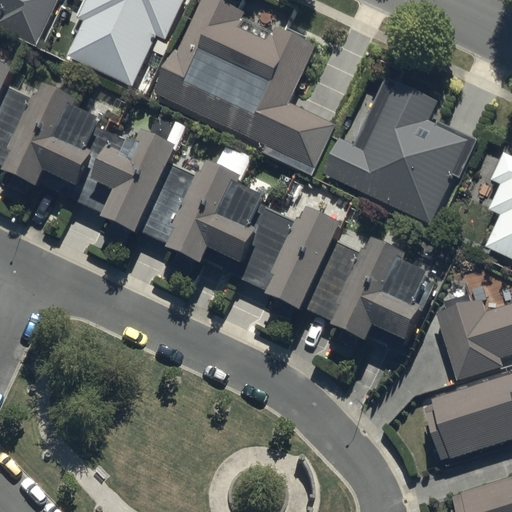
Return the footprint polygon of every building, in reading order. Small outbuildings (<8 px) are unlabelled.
[(0,0),(0,20),(37,38),(55,0),(0,0)] [(85,18),(67,52),(132,82),(155,33),(163,37),(180,0),(81,0),(75,13),(85,18)] [(223,0),(199,0),(157,90),(314,164),(334,122),(288,100),(315,43),(223,0)] [(0,159),(2,160),(34,91),(4,79),(13,58),(0,51),(0,159)] [(0,164),(0,167),(73,201),(103,137),(113,115),(70,95),(74,87),(43,73),(34,91),(2,160),(0,164)] [(339,136),(324,169),(431,217),(470,132),(430,114),(437,97),(387,74),(355,143),(339,136)] [(73,201),(137,231),(173,155),(180,139),(143,122),(130,149),(103,137),(73,201)] [(486,243),(511,254),(511,145),(485,203),(502,211),(486,243)] [(137,231),(202,261),(237,187),(245,170),(208,153),(201,168),(173,155),(137,231)] [(264,287),(299,214),(237,187),(202,261),(264,287)] [(264,287),(334,319),(369,246),(335,230),(343,212),(307,196),(299,214),(264,287)] [(374,239),(369,246),(336,320),(400,353),(439,269),(374,239)] [(511,299),(486,307),(483,296),(438,309),(457,375),(503,362),(501,354),(511,351),(511,299)] [(511,371),(420,399),(438,458),(511,435),(511,371)] [(511,511),(511,473),(453,493),(458,511),(511,511)]
